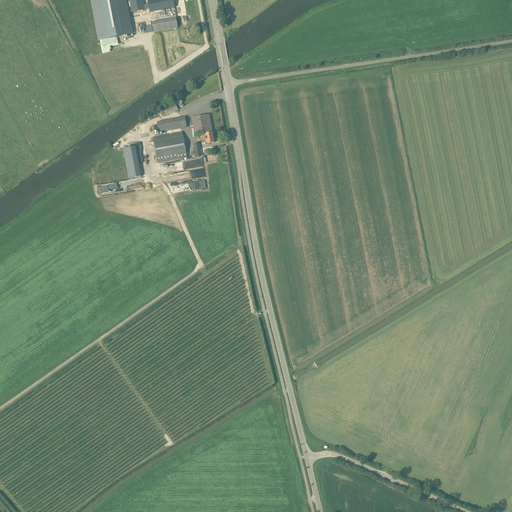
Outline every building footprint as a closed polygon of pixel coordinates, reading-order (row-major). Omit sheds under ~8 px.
[(127,26),(122,0),(92,0),(98,32),(127,26)] [(129,0),(132,12),(145,10),(144,5),(142,0),(129,0)] [(172,0),(147,0),(150,12),(174,8),(172,0)] [(153,32),(177,28),(175,18),(151,21),(153,32)] [(161,110),(164,117),(178,110),(175,104),(161,110)] [(214,143),(212,132),(213,132),(209,114),(191,118),(195,136),(204,134),(206,144),(214,143)] [(187,130),(187,128),(185,117),(157,122),(159,133),(181,129),(182,131),(187,130)] [(187,158),(182,132),(153,138),(157,163),(187,158)] [(141,176),(136,146),(123,149),(129,179),(141,176)] [(199,178),(205,177),(204,168),(190,170),(192,177),(198,176),(199,178)] [(99,195),(130,190),(129,181),(98,186),(99,195)]
